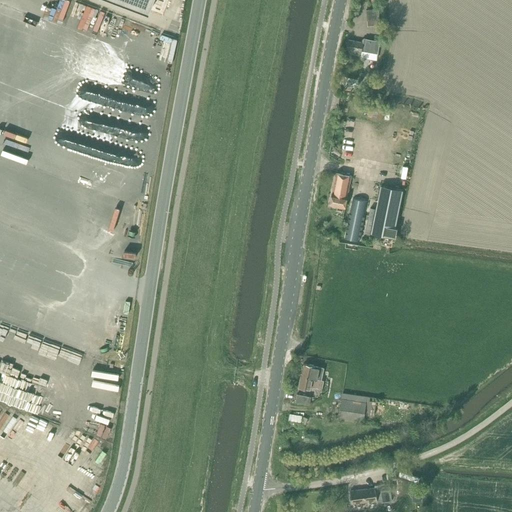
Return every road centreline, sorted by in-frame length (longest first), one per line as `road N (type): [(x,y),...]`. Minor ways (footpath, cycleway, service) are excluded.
road 1 (unclassified): [(108,511),(123,469),(197,0)]
road 2 (primary): [(258,488),(340,0)]
road 3 (unclassified): [(258,488),(346,479),(414,459),(461,439),(511,402)]
